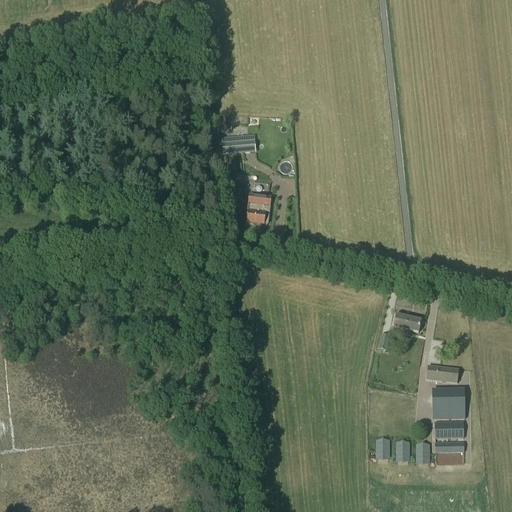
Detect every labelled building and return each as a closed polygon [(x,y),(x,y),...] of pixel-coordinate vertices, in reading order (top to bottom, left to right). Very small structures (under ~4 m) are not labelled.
[(223,155),(255,152),(254,142),(223,145),(223,155)] [(269,208),(270,199),(249,196),(248,205),(250,205),(247,225),(263,226),(263,225),(267,225),(268,215),(269,208)] [(418,335),(421,322),(396,316),(393,329),(403,331),(402,335),(409,337),(410,333),(417,335),(418,335)] [(386,353),(389,338),(381,336),(377,351),(386,353)] [(457,385),(458,372),(427,368),(426,381),(457,385)] [(433,421),(464,421),(464,395),(432,395),(433,421)] [(435,440),(463,440),(463,424),(435,424),(435,440)] [(435,454),(463,454),(463,445),(435,445),(435,454)]
